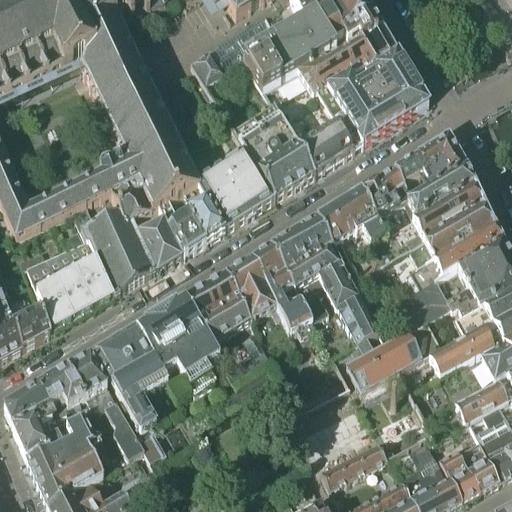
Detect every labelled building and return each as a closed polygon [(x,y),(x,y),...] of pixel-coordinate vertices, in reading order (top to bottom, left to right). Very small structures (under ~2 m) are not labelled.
[(0,215),(3,224),(15,251),(71,224),(86,217),(110,203),(119,221),(125,234),(131,231),(158,218),(167,213),(182,205),(197,198),(199,197),(196,190),(149,91),(150,91),(149,89),(148,89),(146,84),(145,82),(145,83),(137,66),(120,30),(130,25),(130,27),(134,25),(134,24),(145,19),(145,20),(149,18),(149,17),(163,10),(164,10),(166,7),(161,3),(161,0),(14,0),(0,7),(0,215)] [(194,0),(204,16),(210,25),(227,15),(235,27),(277,0),(194,0)] [(262,100),(281,89),(281,88),(296,79),(311,105),(315,103),(366,73),(368,76),(395,60),(396,63),(426,44),(412,22),(383,40),(363,8),(376,0),(299,0),(288,7),(294,17),(303,32),(278,47),(270,34),(269,33),(265,25),(265,24),(264,23),(251,32),(210,59),(223,81),(242,69),(260,99),(261,99),(262,100)] [(511,38),(498,48),(509,65),(511,63),(511,38)] [(223,81),(210,59),(190,72),(204,94),(223,81)] [(396,63),(395,60),(368,76),(366,73),(315,103),(334,132),(352,161),(354,159),(360,155),(361,155),(362,155),(427,114),(426,112),(399,67),(396,63)] [(511,83),(511,63),(509,65),(510,67),(495,76),(493,77),(498,86),(507,81),(508,82),(510,81),(511,83)] [(242,157),(274,209),(315,184),(297,155),(276,123),(271,116),(232,140),(242,157)] [(447,146),(457,163),(484,147),(477,134),(473,127),(446,144),(447,146)] [(333,173),(352,161),(334,132),(315,144),(333,173)] [(297,155),(315,184),(333,173),(315,144),(297,155)] [(447,146),(417,164),(426,181),(402,195),(409,206),(464,175),(457,163),(447,146)] [(484,147),(457,163),(464,175),(465,178),(492,163),(484,147)] [(220,173),(249,224),(252,223),(254,222),(253,222),(274,209),(242,157),(220,173)] [(417,164),(393,179),(402,195),(426,181),(417,164)] [(197,198),(223,240),(245,227),(245,228),(247,226),(249,224),(220,173),(196,190),(199,197),(197,198)] [(464,175),(409,206),(400,211),(410,229),(472,192),(468,183),(465,178),(465,177),(464,175)] [(393,179),(374,191),(384,211),(393,206),(397,213),(400,211),(409,206),(402,195),(393,179)] [(390,267),(422,250),(421,249),(482,211),(481,211),(509,197),(500,179),(473,193),(472,192),(410,229),(417,240),(385,258),(390,267)] [(374,191),(359,200),(375,229),(397,213),(393,206),(384,211),(374,191)] [(490,230),(511,219),(511,203),(509,197),(481,211),(482,211),(421,249),(422,250),(407,258),(412,267),(417,276),(492,233),(490,230)] [(184,220),(185,222),(206,251),(206,252),(224,241),(223,240),(197,198),(182,205),(189,216),(184,220)] [(359,200),(325,222),(339,248),(352,241),(354,243),(361,240),(368,254),(383,245),(375,229),(359,200)] [(166,235),(165,236),(181,266),(182,265),(183,266),(206,251),(185,222),(175,229),(167,213),(158,218),(163,229),(166,235)] [(148,287),(152,285),(155,283),(154,282),(163,277),(165,276),(171,272),(173,271),(179,267),(180,267),(181,266),(165,236),(166,235),(163,229),(158,218),(131,231),(125,234),(119,221),(94,232),(86,217),(71,224),(78,238),(83,251),(85,250),(112,308),(113,307),(113,308),(120,304),(119,304),(148,286),(148,287)] [(412,301),(500,249),(501,249),(511,243),(511,219),(490,230),(492,233),(417,276),(404,284),(405,287),(412,301)] [(325,301),(354,355),(364,350),(377,343),(349,289),(359,284),(339,248),(325,222),(316,227),(296,240),(295,239),(289,243),(289,244),(270,256),(310,332),(326,324),(316,306),(325,301)] [(66,259),(64,259),(93,319),(112,308),(85,250),(83,251),(82,251),(76,238),(61,248),(66,259)] [(445,309),(435,288),(412,301),(407,305),(391,313),(406,341),(426,331),(450,318),(451,320),(457,316),(462,325),(463,324),(511,300),(511,266),(510,268),(500,249),(452,278),(463,299),(445,309)] [(275,317),(280,328),(289,344),(296,340),(300,347),(314,339),(310,332),(270,256),(251,267),(275,317)] [(44,268),(43,269),(71,331),(93,319),(64,259),(44,268)] [(54,340),(71,331),(43,269),(44,268),(41,260),(25,266),(18,269),(22,278),(25,276),(31,290),(35,300),(43,318),(42,318),(43,320),(49,331),(54,340)] [(275,330),(280,328),(275,317),(251,267),(225,283),(249,331),(249,332),(270,321),(275,330)] [(210,354),(249,331),(225,283),(208,294),(201,298),(183,309),(210,354)] [(412,301),(405,287),(399,291),(407,305),(412,301)] [(511,300),(463,324),(472,342),(511,320),(511,300)] [(219,368),(210,354),(183,309),(165,320),(164,320),(152,327),(152,328),(134,338),(162,385),(176,376),(193,403),(214,390),(206,376),(219,368)] [(0,368),(50,342),(46,332),(40,321),(12,332),(10,325),(7,317),(0,320),(0,368)] [(511,320),(472,342),(441,358),(441,359),(427,366),(428,367),(438,386),(492,356),(487,345),(490,343),(488,339),(494,336),(503,350),(505,355),(511,351),(511,320)] [(354,355),(349,358),(351,362),(355,369),(344,375),(360,404),(427,366),(441,359),(441,358),(426,331),(406,341),(383,354),(370,361),(364,350),(354,355)] [(167,392),(162,385),(134,338),(133,339),(134,339),(119,348),(119,347),(109,353),(110,354),(96,362),(95,362),(93,363),(144,448),(155,469),(165,463),(153,443),(159,439),(141,408),(167,392)] [(481,369),(493,391),(511,380),(511,351),(505,355),(481,369)] [(65,380),(66,381),(80,411),(87,425),(103,417),(114,411),(90,366),(74,376),(73,375),(65,380)] [(511,380),(493,391),(480,398),(453,412),(463,432),(506,409),(500,397),(504,396),(502,392),(507,389),(511,397),(511,399),(509,401),(511,406),(511,405),(511,380)] [(51,389),(42,395),(59,426),(68,421),(66,418),(80,411),(66,381),(51,390),(51,389)] [(4,420),(12,438),(47,420),(52,430),(59,426),(42,395),(35,399),(36,399),(5,418),(5,417),(3,418),(4,420)] [(473,444),(478,453),(485,466),(492,481),(498,492),(511,484),(511,408),(510,410),(511,415),(511,431),(508,433),(498,416),(481,426),(487,437),(473,444)] [(143,461),(114,411),(103,417),(114,437),(112,444),(128,469),(143,461)] [(12,438),(26,470),(49,459),(44,447),(57,441),(52,430),(47,420),(12,438)] [(49,459),(26,470),(32,484),(32,485),(36,493),(44,511),(50,511),(89,491),(102,483),(86,454),(94,450),(82,428),(74,432),(57,441),(44,447),(49,459)] [(461,511),(450,490),(449,490),(432,499),(430,496),(444,488),(425,453),(411,461),(420,478),(415,481),(398,491),(410,510),(410,511),(460,511),(461,511)] [(485,466),(478,453),(458,463),(460,467),(468,481),(479,502),(498,492),(492,481),(485,466)] [(320,483),(328,500),(388,472),(378,454),(361,461),(320,483)] [(455,460),(437,470),(449,490),(450,490),(461,511),(474,505),(479,502),(468,481),(460,467),(458,463),(458,464),(455,460)] [(128,511),(122,501),(108,509),(102,511),(100,511),(89,491),(50,511),(128,511)] [(398,491),(361,511),(406,511),(410,510),(398,491)]
